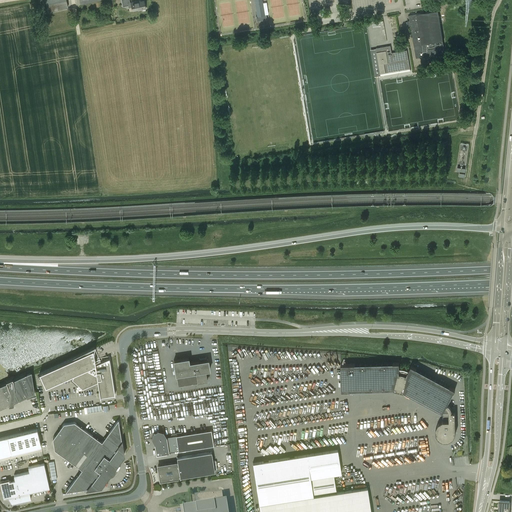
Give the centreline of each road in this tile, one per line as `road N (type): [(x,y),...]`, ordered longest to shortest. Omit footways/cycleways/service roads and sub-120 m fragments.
road 1 (motorway): [(511,269),(251,275),(0,267)]
road 2 (motorway): [(501,230),(386,229),(198,255),(0,264)]
road 3 (motorway): [(0,281),(248,289),(484,284)]
road 4 (unclassified): [(51,511),(141,492),(122,351),(131,334),(289,333)]
road 5 (unknown): [(257,511),(245,363),(324,363),(334,392),(354,403)]
road 6 (unclassified): [(492,343),(385,326),(289,333)]
road 7 (unclassified): [(289,333),(404,337),(492,353)]
road 8 (unknown): [(354,403),(354,453),(376,483),(448,470)]
road 9 (secondary): [(492,353),(478,511)]
road 10 (secondary): [(481,511),(497,451),(504,356)]
road 11 (unknown): [(207,345),(215,380),(179,388),(167,376),(168,354),(198,345)]
road 12 (unknown): [(131,408),(58,426),(50,439),(60,483)]
